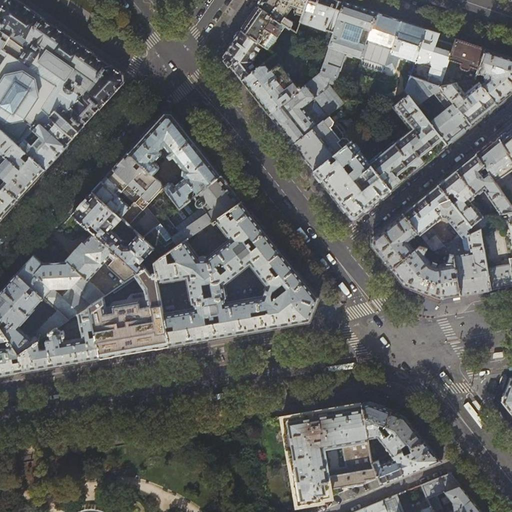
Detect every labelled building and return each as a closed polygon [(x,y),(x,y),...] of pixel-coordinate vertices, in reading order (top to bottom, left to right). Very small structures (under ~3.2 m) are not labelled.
[(0,128),(2,130),(45,169),(64,149),(84,126),(83,125),(97,111),(99,108),(100,109),(125,82),(124,74),(110,65),(109,65),(93,54),(94,53),(83,45),(82,46),(70,37),(65,34),(66,33),(54,26),(54,27),(43,19),(44,18),(17,0),(5,0),(0,9),(0,128)] [(262,0),(259,6),(285,24),(294,30),(297,32),(297,31),(299,26),(289,19),(291,17),(291,16),(294,12),(303,14),(307,0),(262,0)] [(338,0),(307,0),(303,14),(300,21),(309,24),(312,30),(320,32),(325,29),(334,32),(344,2),(338,0)] [(357,6),(344,2),(334,32),(330,44),(320,74),(334,79),(337,80),(345,54),(362,59),(368,41),(377,13),(357,6)] [(285,24),(259,6),(250,17),(242,30),(263,45),(269,49),(285,24)] [(388,16),(377,13),(368,41),(381,46),(375,63),(386,66),(387,65),(401,21),(388,16)] [(414,25),(401,21),(387,65),(394,68),(399,53),(416,59),(426,29),(414,25)] [(434,32),(426,29),(416,59),(415,62),(432,67),(427,82),(440,86),(449,59),(455,40),(456,39),(448,36),(434,32)] [(263,45),(242,30),(233,43),(223,56),(233,68),(242,80),(257,68),(252,61),(263,45)] [(470,43),(456,39),(455,40),(449,59),(461,63),(460,66),(462,68),(467,70),(463,81),(476,79),(476,78),(478,72),(485,49),(470,43)] [(485,49),(478,72),(485,74),(485,75),(485,76),(485,78),(485,79),(485,80),(486,81),(481,84),(497,104),(510,93),(511,91),(511,57),(507,56),(485,49)] [(275,53),(257,68),(242,80),(256,97),(269,114),(300,89),(278,63),(280,56),(279,56),(275,53)] [(335,79),(334,79),(320,74),(300,89),(269,114),(280,127),(293,144),(318,125),(345,103),(330,84),(331,84),(332,84),(333,83),(334,83),(334,82),(335,81),(335,80),(335,79)] [(441,86),(440,86),(427,82),(410,76),(406,90),(409,94),(418,106),(434,93),(446,107),(429,121),(447,144),(458,136),(472,125),(441,86)] [(457,83),(441,86),(472,125),(483,115),(497,104),(481,84),(479,82),(465,94),(457,83)] [(425,163),(447,144),(429,121),(418,106),(409,94),(394,107),(414,132),(405,139),(398,145),(394,141),(384,148),(384,149),(369,161),(379,175),(385,170),(388,174),(385,176),(384,174),(381,176),(391,190),(417,169),(425,163)] [(147,132),(128,152),(153,175),(160,168),(154,162),(162,154),(162,152),(160,151),(165,146),(171,153),(168,156),(170,159),(171,159),(173,157),(184,170),(183,175),(185,178),(175,185),(173,183),(168,183),(163,186),(164,187),(180,207),(190,200),(188,196),(188,195),(188,194),(188,193),(193,190),(196,194),(202,190),(199,185),(203,182),(206,186),(221,175),(196,143),(172,112),(164,112),(147,132)] [(321,129),(318,125),(293,144),(300,152),(310,165),(314,170),(351,141),(346,136),(343,135),(337,140),(326,125),(321,129)] [(511,126),(498,137),(509,151),(507,153),(511,159),(511,126)] [(0,128),(0,218),(5,213),(30,185),(45,169),(2,130),(0,128)] [(487,144),(476,153),(511,205),(511,176),(511,174),(510,172),(511,170),(511,159),(507,153),(509,151),(498,137),(497,136),(487,144)] [(352,140),(351,141),(314,170),(321,180),(350,216),(358,217),(373,205),(391,190),(381,176),(379,175),(369,161),(352,140)] [(161,182),(153,175),(128,152),(121,160),(112,169),(106,176),(126,195),(131,199),(134,202),(121,217),(122,218),(139,233),(143,237),(159,224),(139,205),(145,199),(146,199),(161,182)] [(466,161),(456,169),(476,194),(484,187),(486,190),(485,191),(500,213),(511,211),(511,205),(476,153),(466,161)] [(447,176),(438,184),(471,226),(482,216),(471,202),(469,203),(468,201),(476,194),(456,169),(447,176)] [(231,187),(221,175),(206,186),(202,190),(196,194),(190,199),(198,209),(201,207),(206,213),(180,231),(168,217),(165,219),(159,224),(143,237),(155,247),(163,255),(186,239),(212,221),(242,201),(231,187)] [(99,184),(93,191),(121,217),(134,202),(131,199),(127,204),(122,199),(126,195),(106,176),(99,184)] [(149,207),(147,204),(164,187),(163,186),(161,182),(146,199),(145,199),(139,205),(159,224),(165,219),(150,206),(149,207)] [(420,198),(403,213),(419,233),(426,241),(432,250),(444,245),(441,242),(442,241),(431,228),(430,229),(429,227),(443,217),(447,217),(459,232),(453,240),(454,241),(468,235),(476,232),(471,226),(438,184),(420,198)] [(122,218),(121,217),(93,191),(83,202),(72,213),(94,233),(137,272),(146,267),(141,263),(155,247),(143,237),(139,233),(128,245),(124,245),(109,232),(122,218)] [(169,345),(190,342),(282,326),(310,321),(311,318),(319,298),(304,279),(255,218),(242,201),(212,221),(214,224),(217,222),(230,239),(206,257),(205,256),(204,256),(203,256),(202,256),(201,256),(200,256),(199,257),(199,258),(186,239),(163,255),(154,261),(156,272),(158,282),(187,277),(191,302),(192,303),(193,303),(194,303),(195,308),(163,313),(169,345)] [(511,211),(500,213),(501,219),(502,220),(509,219),(510,223),(511,239),(511,241),(511,242),(511,258),(510,258),(511,265),(487,268),(487,270),(488,274),(491,289),(511,285),(511,211)] [(408,241),(419,233),(403,213),(386,226),(373,237),(372,244),(380,255),(391,268),(407,256),(411,253),(417,248),(415,245),(412,247),(408,241)] [(482,216),(471,226),(476,232),(480,230),(480,229),(487,226),(483,216),(482,216)] [(487,268),(480,230),(476,232),(468,235),(471,253),(453,256),(454,256),(456,271),(457,276),(460,295),(479,291),(491,289),(488,274),(482,275),(481,271),(487,270),(487,268)] [(68,262),(88,281),(104,262),(125,281),(127,280),(137,272),(94,233),(68,262)] [(419,246),(420,246),(427,248),(432,250),(426,241),(419,246)] [(424,255),(427,248),(420,246),(417,248),(411,253),(414,257),(410,260),(407,256),(391,268),(400,280),(404,285),(439,298),(447,297),(460,295),(457,276),(452,277),(451,272),(456,271),(454,256),(453,256),(450,255),(446,265),(436,266),(431,265),(424,255)] [(36,257),(34,255),(27,263),(17,274),(43,297),(57,311),(67,320),(77,314),(89,306),(104,295),(99,291),(88,281),(68,262),(45,264),(43,264),(42,263),(41,263),(35,257),(36,257)] [(111,290),(111,291),(104,295),(89,306),(94,328),(95,336),(100,357),(113,355),(116,354),(156,347),(156,348),(169,345),(163,313),(158,282),(156,272),(150,273),(146,267),(137,272),(127,280),(128,289),(113,292),(111,290)] [(28,314),(43,297),(17,274),(0,292),(0,326),(9,339),(13,346),(18,354),(38,340),(49,333),(55,329),(56,327),(57,328),(67,320),(57,311),(31,336),(28,336),(18,327),(29,315),(28,314)] [(105,285),(99,291),(104,295),(111,291),(105,285)] [(439,298),(404,285),(401,293),(437,306),(439,298)] [(94,328),(89,306),(77,314),(81,338),(64,341),(62,334),(62,333),(62,332),(61,331),(60,331),(59,330),(59,329),(58,329),(57,329),(56,328),(55,329),(49,333),(50,341),(48,341),(49,348),(40,350),(38,340),(18,354),(13,346),(0,347),(0,340),(9,339),(0,326),(0,374),(81,361),(100,357),(95,336),(89,336),(88,329),(94,328)] [(511,377),(502,401),(511,413),(511,377)] [(371,401),(385,407),(387,400),(371,394),(361,396),(362,402),(371,401)] [(362,402),(368,437),(378,436),(380,439),(392,409),(385,407),(380,405),(371,401),(362,402)] [(330,488),(365,482),(379,477),(373,462),(372,461),(368,437),(362,402),(305,413),(282,417),(282,418),(290,462),(298,505),(303,507),(332,496),(330,488)] [(415,418),(409,410),(394,405),(392,410),(406,415),(411,422),(415,418)] [(392,410),(392,409),(380,439),(392,454),(426,441),(416,428),(411,422),(406,415),(392,410)] [(426,441),(392,454),(394,458),(381,463),(379,459),(373,462),(379,477),(382,484),(398,477),(439,461),(440,461),(441,461),(442,460),(440,459),(433,450),(426,441)] [(424,483),(422,484),(431,506),(433,511),(482,511),(466,492),(456,480),(452,473),(450,471),(448,472),(449,473),(445,474),(424,483)] [(382,500),(387,511),(433,511),(431,506),(422,509),(422,511),(404,511),(397,494),(382,500)] [(387,511),(382,500),(361,508),(351,511),(387,511)]
